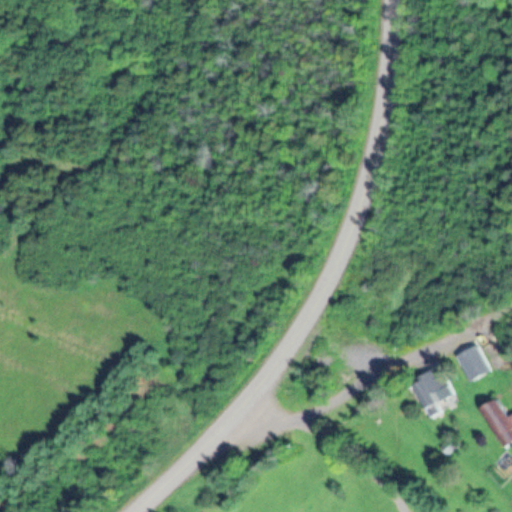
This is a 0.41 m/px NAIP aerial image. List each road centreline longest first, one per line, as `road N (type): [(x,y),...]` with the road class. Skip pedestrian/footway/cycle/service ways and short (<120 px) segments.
road 1 (residential): [(137,511),(209,446),(293,350),(352,242),(380,152),(384,0)]
road 2 (track): [(209,446),(323,403),(511,305)]
